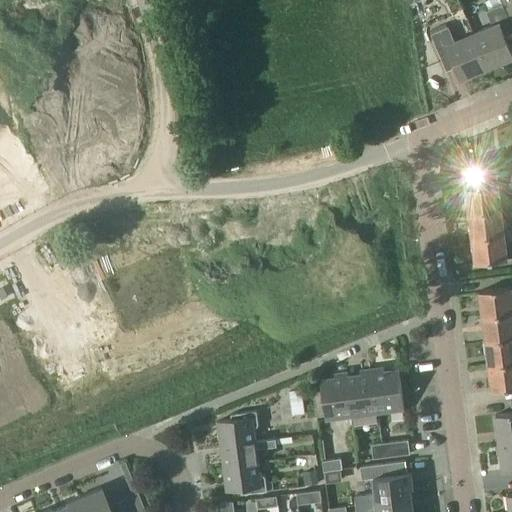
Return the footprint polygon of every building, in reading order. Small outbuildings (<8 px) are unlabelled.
[(468,19),(464,8),(460,0),(442,0),(449,15),(451,15),(455,25),(468,19)] [(511,0),(501,0),(503,4),(511,23),(511,0)] [(70,4),(44,11),(49,28),(57,26),(64,48),(109,36),(101,7),(74,15),(70,4)] [(492,25),(473,33),(488,67),(511,57),(511,53),(504,35),(511,31),(511,23),(503,4),(487,11),(492,25)] [(462,78),(488,67),(473,33),(454,41),(448,26),(431,34),(447,71),(457,67),(462,78)] [(70,72),(62,73),(65,89),(91,83),(89,72),(117,65),(109,36),(64,48),(70,72)] [(95,93),(67,96),(68,112),(78,112),(80,136),(126,131),(124,102),(96,104),(95,93)] [(83,159),(74,160),(74,177),(102,174),(101,163),(129,160),(126,131),(80,136),(83,159)] [(511,191),(511,174),(508,175),(508,173),(495,175),(493,159),(463,163),(466,188),(497,184),(509,182),(511,192),(511,191)] [(511,192),(509,182),(497,184),(466,188),(470,213),(500,209),(498,194),(511,192)] [(502,226),(500,209),(470,213),(473,238),(503,234),(502,226)] [(181,222),(177,224),(183,235),(198,262),(220,249),(205,222),(187,232),(181,222)] [(161,233),(157,235),(163,246),(178,273),(198,262),(183,235),(177,224),(172,227),(178,237),(167,244),(161,233)] [(473,238),(477,264),(507,259),(504,235),(503,234),(473,238)] [(141,244),(137,247),(143,257),(158,285),(178,273),(163,246),(157,235),(152,238),(158,248),(147,254),(141,244)] [(122,255),(117,258),(123,268),(139,296),(158,285),(143,257),(137,247),(133,249),(138,260),(128,266),(122,255)] [(220,249),(198,262),(213,289),(219,300),(223,298),(217,287),(235,277),(220,249)] [(119,271),(101,281),(110,298),(102,302),(109,313),(139,296),(123,268),(117,258),(113,261),(119,271)] [(198,262),(178,273),(194,301),(200,311),(204,309),(198,298),(209,292),(215,302),(219,300),(213,289),(198,262)] [(178,273),(158,285),(174,312),(180,322),(184,320),(179,309),(190,303),(195,313),(200,311),(194,301),(178,273)] [(158,285),(139,296),(154,323),(160,334),(164,331),(159,320),(170,315),(175,325),(180,322),(174,312),(158,285)] [(511,298),(511,287),(480,291),(483,316),(511,312),(511,298)] [(139,296),(109,313),(115,324),(122,320),(132,336),(150,326),(156,336),(160,334),(154,323),(139,296)] [(511,312),(483,316),(487,341),(511,337),(511,312)] [(511,337),(487,341),(490,366),(511,362),(511,337)] [(511,362),(490,366),(493,391),(511,388),(511,362)] [(372,369),(378,412),(404,409),(399,369),(385,371),(384,368),(372,369)] [(352,416),(378,412),(372,369),(361,371),(361,374),(348,376),(347,373),(352,416)] [(326,419),(352,416),(347,373),(335,374),(335,377),(321,379),(322,389),(313,390),(317,415),(325,414),(326,419)] [(511,400),(511,401),(511,410),(511,412),(496,414),(499,443),(511,440),(511,400)] [(232,419),(218,421),(221,444),(256,440),(254,430),(259,425),(257,410),(231,414),(232,419)] [(276,438),(261,440),(262,448),(277,446),(276,438)] [(384,457),(410,453),(408,439),(382,442),(384,457)] [(256,440),(221,444),(224,467),(259,463),(257,449),(256,441),(256,440)] [(511,440),(499,443),(502,471),(511,469),(511,440)] [(373,458),(384,457),(382,442),(371,444),(373,458)] [(325,472),(343,469),(342,458),(323,461),(325,472)] [(359,504),(411,497),(410,488),(413,488),(411,472),(394,474),(392,462),(360,466),(362,479),(373,477),(375,493),(358,495),(359,504)] [(259,463),(224,467),(227,491),(241,489),(241,494),(267,490),(265,476),(260,472),(259,463)] [(101,487),(78,497),(84,511),(135,511),(128,495),(108,504),(101,487)] [(320,489),(307,491),(309,504),(322,502),(320,489)] [(84,511),(78,497),(66,502),(67,505),(59,508),(60,511),(84,511)] [(377,511),(413,511),(411,497),(359,504),(359,511),(365,511),(377,510),(377,511)]
